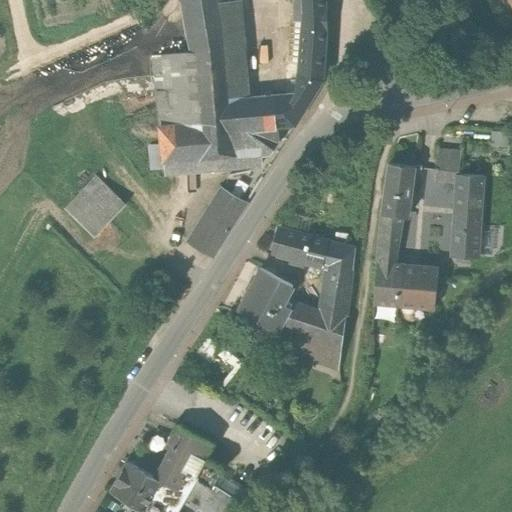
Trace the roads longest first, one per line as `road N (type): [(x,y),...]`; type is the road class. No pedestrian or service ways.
road 1 (tertiary): [(328,120),(295,156),(170,343),(73,511)]
road 2 (tertiary): [(468,84),(328,120)]
road 3 (unclassified): [(468,84),(404,58),(344,16)]
